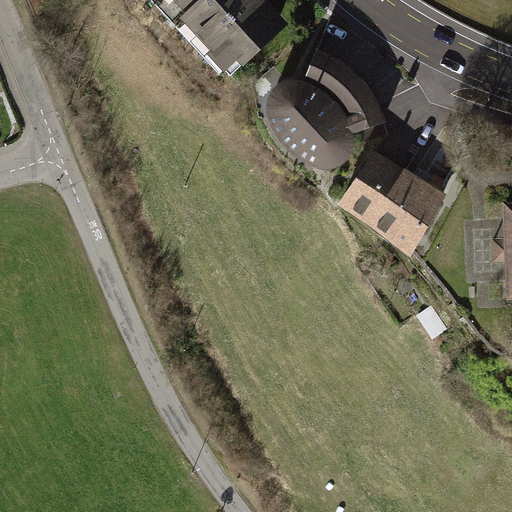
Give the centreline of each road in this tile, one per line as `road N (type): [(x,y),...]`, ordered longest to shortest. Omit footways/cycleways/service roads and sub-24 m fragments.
road 1 (tertiary): [(239,511),(170,407),(60,157)]
road 2 (tertiary): [(361,0),(432,47),(511,81)]
road 3 (tertiary): [(60,157),(0,7)]
